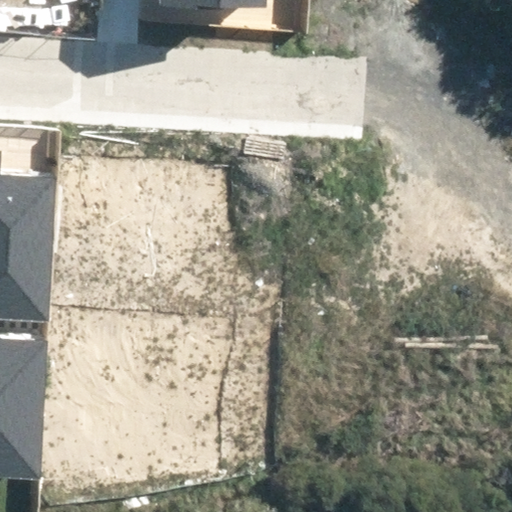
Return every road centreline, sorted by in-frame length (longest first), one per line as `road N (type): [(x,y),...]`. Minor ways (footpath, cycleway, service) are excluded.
road 1 (residential): [(0,72),(314,88)]
road 2 (track): [(314,88),(425,93),(492,119),(511,136)]
